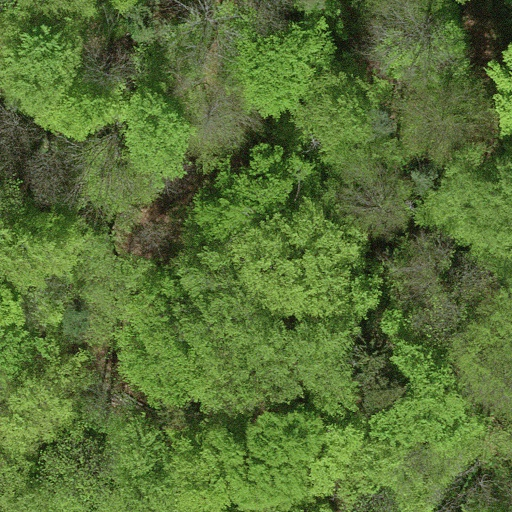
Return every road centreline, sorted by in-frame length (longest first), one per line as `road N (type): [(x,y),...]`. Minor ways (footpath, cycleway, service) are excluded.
road 1 (track): [(221,112),(0,494)]
road 2 (track): [(511,96),(401,72),(341,69),(292,75),(221,112)]
